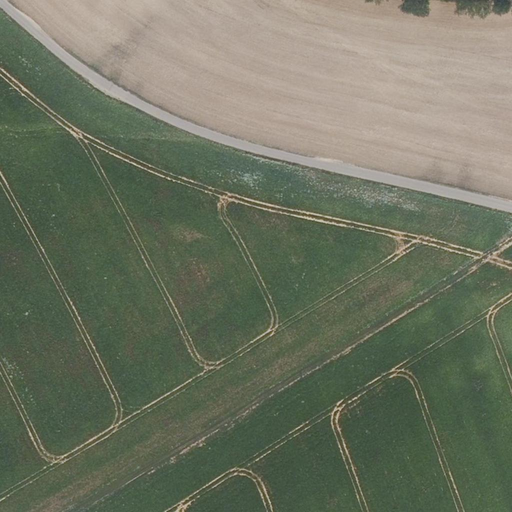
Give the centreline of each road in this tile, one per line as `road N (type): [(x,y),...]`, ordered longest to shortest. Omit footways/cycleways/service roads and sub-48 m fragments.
road 1 (unclassified): [(1,0),(105,84),(196,129),(511,207)]
road 2 (track): [(64,511),(511,239)]
